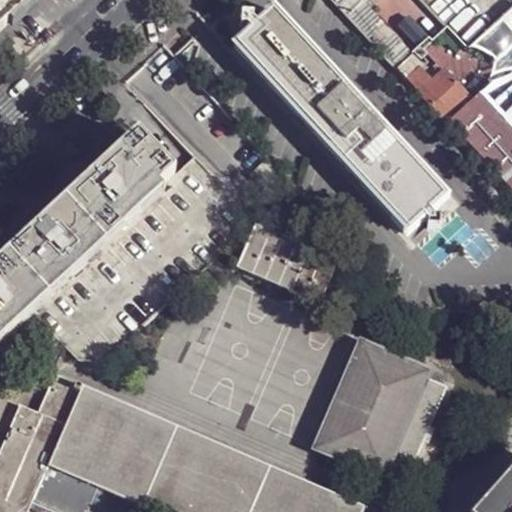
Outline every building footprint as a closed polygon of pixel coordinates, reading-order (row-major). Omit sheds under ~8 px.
[(0,0),(0,33),(35,0),(0,0)] [(329,0),(395,69),(410,54),(368,11),(373,6),(366,0),(329,0)] [(511,6),(499,18),(467,47),(477,58),(511,26),(511,6)] [(446,198),(272,13),(234,48),(408,234),(446,198)] [(419,70),(407,81),(420,95),(432,83),(419,70)] [(432,83),(420,95),(443,120),(450,113),(468,96),(443,71),(432,83)] [(474,91),(468,96),(450,113),(453,118),(455,117),(456,117),(464,108),(478,95),(474,91)] [(453,118),(447,124),(511,193),(511,132),(494,113),(478,95),(464,108),(456,117),(455,117),(453,118)] [(450,113),(443,120),(447,124),(453,118),(450,113)] [(158,191),(170,179),(133,140),(0,265),(0,338),(33,306),(162,195),(158,191)] [(248,211),(243,205),(196,158),(170,179),(158,191),(162,195),(33,306),(80,359),(104,361),(229,248),(248,211)] [(269,167),(255,179),(262,187),(268,194),(282,182),(269,167)] [(287,187),(282,182),(268,194),(272,199),(287,187)] [(337,261),(256,227),(238,269),(320,304),(337,261)] [(39,348),(40,353),(45,355),(49,354),(60,344),(52,335),(42,344),(39,348)] [(365,353),(324,450),(408,485),(448,388),(365,353)] [(0,511),(28,511),(49,468),(86,390),(55,376),(39,413),(20,406),(0,453),(0,511)] [(86,390),(49,468),(150,511),(362,511),(364,509),(86,390)] [(474,498),(483,507),(505,483),(495,474),(474,498)] [(511,511),(511,475),(505,483),(483,507),(478,511),(511,511)]
